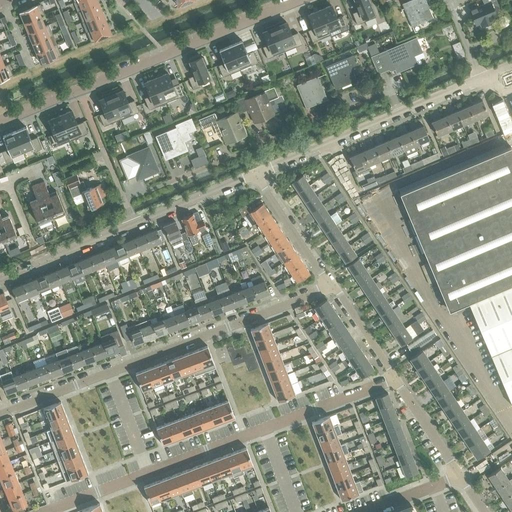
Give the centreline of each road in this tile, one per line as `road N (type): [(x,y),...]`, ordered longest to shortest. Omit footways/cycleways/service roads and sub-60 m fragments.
road 1 (residential): [(47,511),(396,375)]
road 2 (residential): [(0,412),(330,283)]
road 3 (residential): [(0,121),(291,0)]
road 4 (residential): [(255,173),(478,77)]
road 5 (residential): [(330,283),(255,173)]
road 6 (residential): [(135,222),(255,173)]
